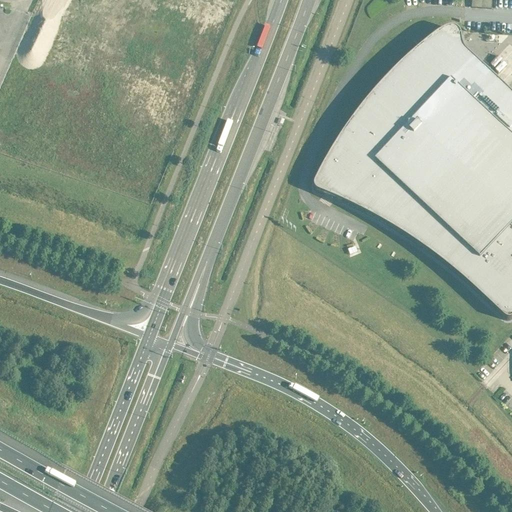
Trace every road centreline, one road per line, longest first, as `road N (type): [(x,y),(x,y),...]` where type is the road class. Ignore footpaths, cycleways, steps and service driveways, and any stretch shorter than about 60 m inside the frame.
road 1 (unknown): [(511,16),(410,14),(376,34),(304,183),(311,205),(356,233)]
road 2 (secondary): [(279,0),(148,337)]
road 3 (unclassified): [(223,318),(347,0)]
road 4 (secondary): [(205,263),(308,0)]
road 5 (motorway): [(433,511),(343,425),(209,359)]
road 6 (secondary): [(148,337),(79,511)]
road 7 (secondary): [(102,511),(169,345)]
road 8 (motorway): [(148,337),(0,282)]
road 9 (unclassified): [(136,511),(191,392)]
road 10 (motorway): [(112,511),(0,449)]
